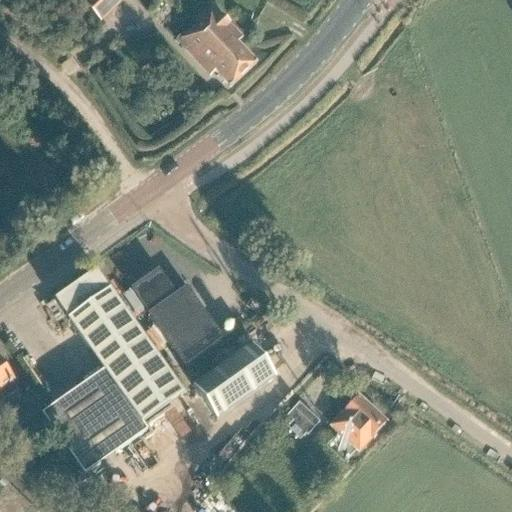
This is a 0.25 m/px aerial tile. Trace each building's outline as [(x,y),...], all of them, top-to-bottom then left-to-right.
[(102,24),(127,0),(84,0),(81,3),(102,24)] [(237,47),(243,42),(212,10),(177,45),(211,81),(216,76),(232,92),(257,68),(237,47)] [(184,368),(221,341),(185,291),(175,299),(156,274),(130,292),(149,318),(148,318),(184,368)] [(94,276),(55,304),(65,319),(64,319),(65,321),(69,318),(70,320),(66,323),(102,374),(40,418),(83,478),(146,434),(141,427),(182,397),(108,293),(104,296),(103,294),(107,292),(106,290),(105,291),(94,276)] [(183,289),(178,281),(170,286),(176,294),(183,289)] [(252,346),(192,389),(216,422),(216,421),(275,379),(252,346)] [(0,395),(5,403),(18,394),(12,384),(0,366),(0,395)] [(357,400),(331,429),(358,454),(385,425),(357,400)] [(25,443),(45,429),(37,419),(41,416),(33,404),(9,421),(25,443)] [(286,419),(292,424),(287,429),(300,442),(305,436),(307,438),(319,425),(298,406),(286,419)]
